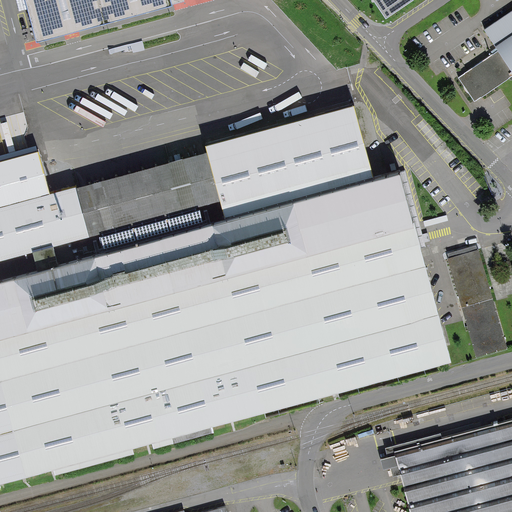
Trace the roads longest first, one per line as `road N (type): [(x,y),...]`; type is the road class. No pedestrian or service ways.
road 1 (unclassified): [(0,499),(318,413)]
road 2 (residential): [(511,361),(318,413)]
road 3 (residential): [(375,41),(511,185)]
